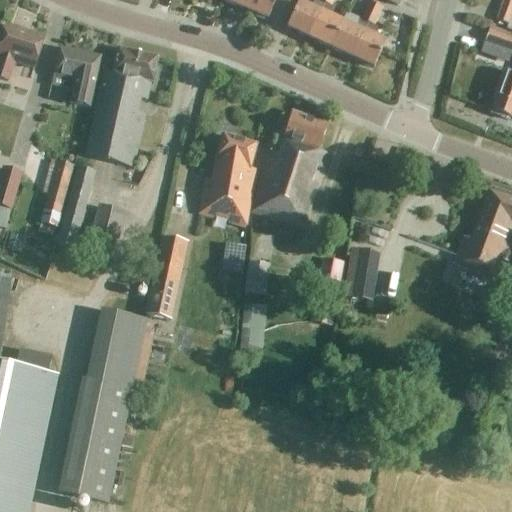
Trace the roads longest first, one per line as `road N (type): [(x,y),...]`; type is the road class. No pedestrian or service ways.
road 1 (tertiary): [(409,132),(229,51),(65,0)]
road 2 (residential): [(409,132),(447,0)]
